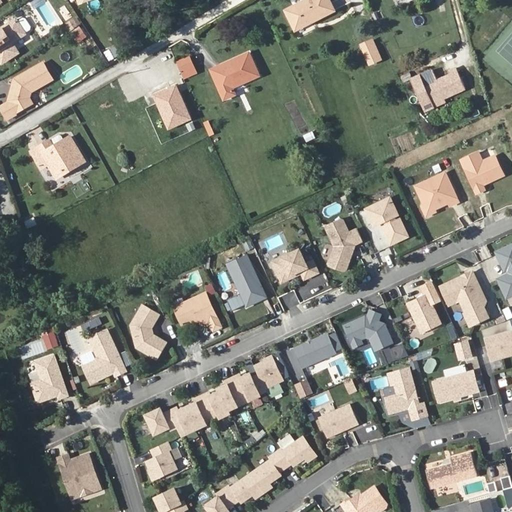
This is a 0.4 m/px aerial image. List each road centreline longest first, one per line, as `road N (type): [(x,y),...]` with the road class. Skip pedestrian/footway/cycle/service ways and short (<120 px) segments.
road 1 (residential): [(511,220),(106,410),(137,511)]
road 2 (residential): [(0,137),(235,0)]
road 3 (residential): [(274,511),(347,461),(399,444)]
